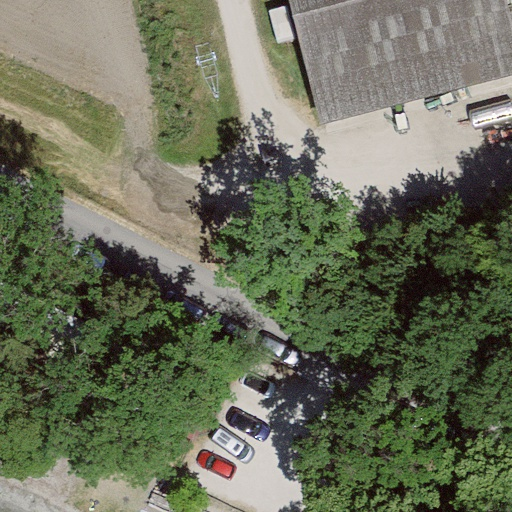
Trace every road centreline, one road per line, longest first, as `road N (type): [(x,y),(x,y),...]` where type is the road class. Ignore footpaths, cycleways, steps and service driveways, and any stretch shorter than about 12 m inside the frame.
road 1 (residential): [(0,178),(336,349)]
road 2 (track): [(511,201),(298,252),(291,328)]
road 3 (track): [(298,252),(233,0)]
road 4 (residential): [(336,349),(511,438)]
